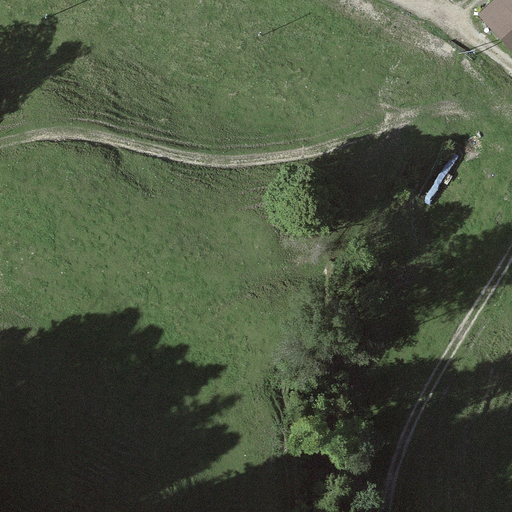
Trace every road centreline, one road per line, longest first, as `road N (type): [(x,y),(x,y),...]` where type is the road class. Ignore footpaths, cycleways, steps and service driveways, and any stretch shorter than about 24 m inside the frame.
road 1 (track): [(511,114),(454,106),(245,161),(187,157),(70,128),(0,138)]
road 2 (track): [(511,256),(415,417),(390,477),(386,511)]
road 3 (track): [(399,0),(511,64)]
